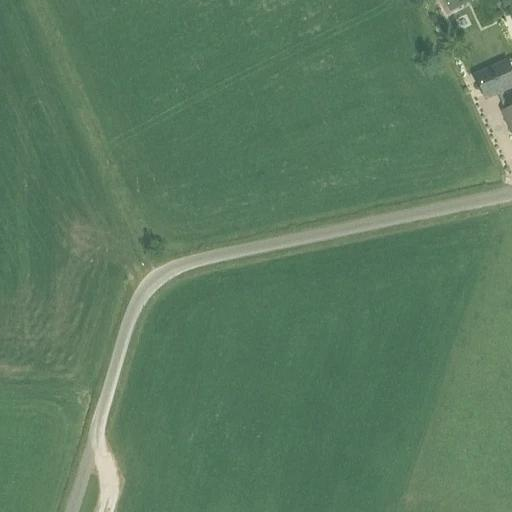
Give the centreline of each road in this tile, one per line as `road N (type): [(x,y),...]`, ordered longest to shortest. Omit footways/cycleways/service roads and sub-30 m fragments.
road 1 (unclassified): [(67,511),(145,283),(167,269),(511,203)]
road 2 (track): [(34,0),(151,279)]
